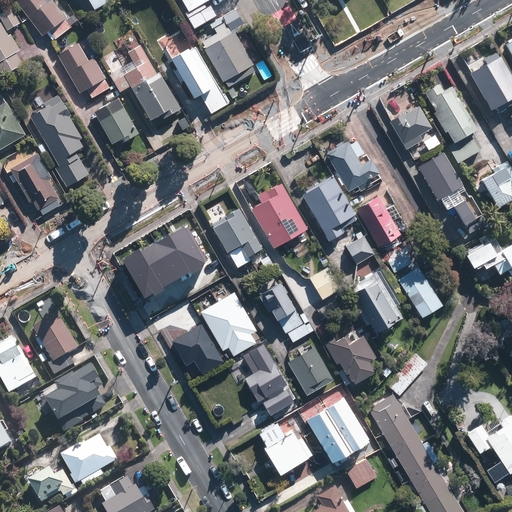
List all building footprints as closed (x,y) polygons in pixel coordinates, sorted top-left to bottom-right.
[(45,0),(44,0),(14,0),(15,1),(41,35),(48,30),(54,38),(70,25),(64,17),(65,16),(52,0),(45,0)] [(89,0),(94,9),(109,0),(89,0)] [(181,0),(189,13),(185,15),(195,33),(211,24),(201,6),(207,2),(208,3),(213,0),(181,0)] [(19,22),(10,7),(0,12),(0,18),(6,29),(19,22)] [(243,25),(234,10),(222,17),(230,32),(243,25)] [(0,23),(0,76),(0,77),(22,65),(16,53),(20,51),(10,35),(8,36),(0,23)] [(223,82),(227,88),(254,72),(251,67),(253,66),(233,32),(230,34),(224,23),(213,29),(215,34),(201,42),(205,48),(202,49),(221,83),(223,82)] [(158,36),(144,44),(153,60),(167,52),(158,36)] [(511,38),(501,44),(511,63),(511,38)] [(199,59),(188,41),(164,55),(174,74),(199,59)] [(78,44),(57,56),(79,94),(105,78),(93,58),(88,61),(78,44)] [(155,74),(140,46),(127,52),(136,68),(123,75),(130,87),(155,74)] [(118,48),(100,58),(110,74),(127,64),(118,48)] [(511,94),(489,56),(461,72),(490,119),(496,115),(504,128),(511,123),(511,94)] [(201,59),(174,74),(190,100),(217,84),(201,59)] [(178,110),(158,74),(131,89),(149,121),(159,116),(161,120),(178,110)] [(441,85),(418,99),(446,144),(447,144),(469,130),(441,85)] [(232,88),(227,91),(232,98),(237,96),(232,88)] [(46,107),(30,117),(58,166),(55,167),(67,188),(89,175),(75,151),(82,147),(78,141),(82,138),(57,96),(44,104),(46,107)] [(138,134),(118,99),(93,113),(110,145),(118,141),(120,144),(138,134)] [(0,149),(25,135),(19,124),(20,123),(12,109),(10,110),(6,103),(0,105),(0,149)] [(412,105),(388,118),(403,146),(426,133),(412,105)] [(469,130),(447,144),(470,179),(491,164),(469,130)] [(344,139),(324,150),(349,194),(378,177),(369,161),(360,166),(344,139)] [(38,154),(10,169),(28,203),(33,200),(38,210),(57,199),(47,180),(51,178),(38,154)] [(433,155),(412,168),(432,201),(453,188),(433,155)] [(511,191),(491,164),(470,179),(490,206),(511,191)] [(327,175),(299,190),(325,234),(352,218),(327,175)] [(276,180),(245,197),(272,245),(290,234),(286,226),(298,219),(276,180)] [(374,195),(357,205),(380,243),(397,232),(374,195)] [(237,207),(208,223),(225,252),(237,245),(245,259),(261,250),(237,207)] [(186,223),(170,231),(191,269),(207,260),(186,223)] [(170,231),(155,240),(176,277),(191,269),(170,231)] [(353,232),(336,244),(349,263),(366,252),(353,232)] [(482,239),(458,254),(468,268),(492,253),(482,239)] [(511,239),(492,253),(502,268),(511,262),(511,239)] [(155,240),(139,249),(160,286),(176,277),(155,240)] [(400,245),(379,261),(389,273),(409,258),(400,245)] [(139,249),(123,258),(145,295),(160,286),(139,249)] [(320,264),(304,275),(318,297),(335,286),(320,264)] [(441,304),(416,266),(397,279),(422,317),(441,304)] [(370,274),(347,289),(375,331),(398,316),(370,274)] [(209,286),(214,296),(217,294),(227,311),(242,302),(227,276),(209,286)] [(272,276),(252,288),(274,322),(293,310),(272,276)] [(30,325),(51,363),(77,349),(56,311),(30,325)] [(299,317),(280,330),(287,341),(306,328),(299,317)] [(199,321),(167,341),(180,363),(189,357),(199,374),(222,360),(199,321)] [(337,334),(324,342),(348,379),(372,364),(355,337),(344,344),(337,334)] [(38,378),(15,337),(0,345),(0,381),(7,394),(38,378)] [(257,340),(225,361),(253,402),(285,380),(257,340)] [(511,340),(503,345),(511,361),(511,340)] [(310,346),(288,360),(305,388),(327,374),(310,346)] [(376,397),(354,412),(419,511),(452,511),(453,511),(379,400),(416,376),(405,360),(368,384),(376,397)] [(37,394),(54,423),(98,399),(89,383),(95,379),(88,366),(37,394)] [(344,402),(322,415),(336,438),(357,425),(344,402)] [(273,415),(266,404),(248,416),(256,427),(273,415)] [(469,423),(455,433),(469,453),(482,445),(503,475),(511,468),(511,433),(502,420),(478,436),(469,423)] [(269,422),(251,433),(273,472),(306,454),(291,428),(277,436),(269,422)] [(90,430),(55,456),(78,486),(113,460),(90,430)] [(357,461),(334,474),(344,491),(367,478),(357,461)] [(45,464),(20,482),(34,502),(51,490),(60,503),(68,497),(45,464)] [(133,479),(102,503),(108,511),(143,511),(153,505),(133,479)] [(334,511),(323,491),(284,511),(334,511)]
